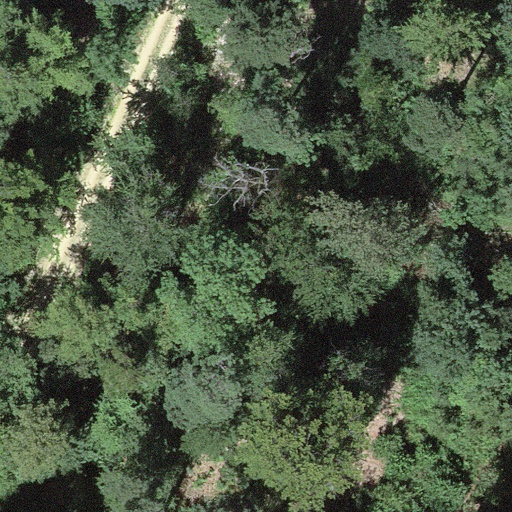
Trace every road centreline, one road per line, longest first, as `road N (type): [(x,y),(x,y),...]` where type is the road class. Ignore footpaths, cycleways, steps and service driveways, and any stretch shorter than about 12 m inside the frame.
road 1 (track): [(218,511),(412,229),(501,0)]
road 2 (track): [(175,0),(0,390)]
